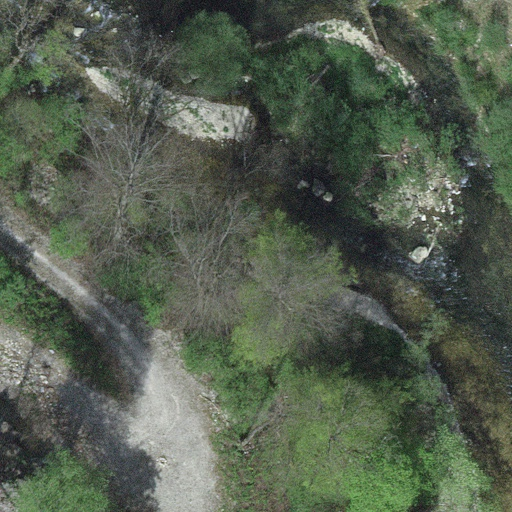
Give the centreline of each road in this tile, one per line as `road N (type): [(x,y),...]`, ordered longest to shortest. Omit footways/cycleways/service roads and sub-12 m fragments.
road 1 (track): [(211,511),(177,374),(0,232)]
road 2 (track): [(0,346),(204,511)]
